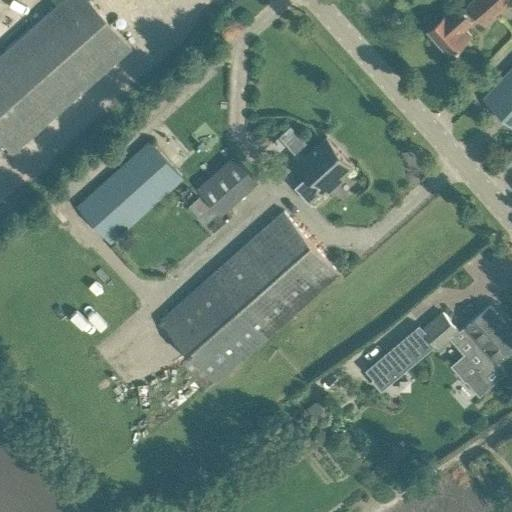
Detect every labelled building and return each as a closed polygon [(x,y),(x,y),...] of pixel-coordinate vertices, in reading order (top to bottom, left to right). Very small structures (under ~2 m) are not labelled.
[(59,0),(0,53),(0,139),(11,151),(130,45),(90,0),(59,0)] [(470,0),(468,2),(485,22),(511,0),(470,0)] [(458,1),(429,28),(451,53),(467,39),(460,30),(474,18),(458,1)] [(511,121),(511,65),(484,96),(511,121)] [(327,135),(300,159),(307,167),(300,174),(303,178),(295,185),(310,201),(325,187),(328,191),(343,177),(340,174),(353,163),(327,135)] [(111,240),(182,175),(150,140),(79,204),(111,240)] [(258,179),(236,154),(198,187),(221,212),(258,179)] [(278,199),(301,221),(312,210),(289,188),(278,199)] [(285,208),(161,318),(217,380),(340,270),(285,208)] [(118,237),(112,245),(131,257),(136,248),(118,237)] [(464,324),(459,329),(451,336),(479,369),(467,379),(480,394),(507,369),(498,358),(511,345),(511,335),(503,325),(506,322),(490,304),(466,325),(464,324)] [(451,336),(459,329),(443,311),(424,328),(419,322),(365,368),(373,377),(383,368),(392,378),(435,342),(439,346),(451,336)]
